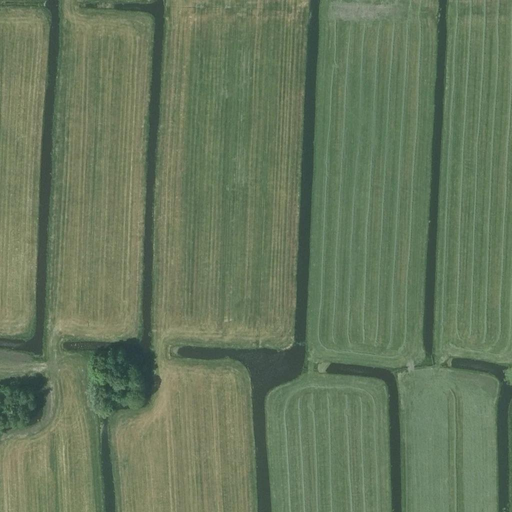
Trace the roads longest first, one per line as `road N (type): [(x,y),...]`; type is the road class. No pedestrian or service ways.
road 1 (track): [(71,0),(49,368),(0,368)]
road 2 (track): [(49,368),(51,393),(91,419),(97,511)]
